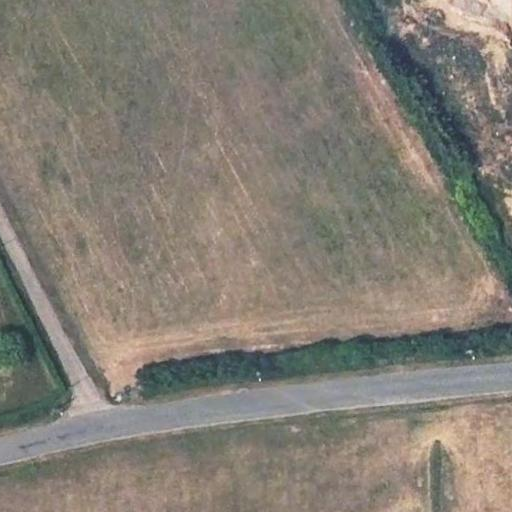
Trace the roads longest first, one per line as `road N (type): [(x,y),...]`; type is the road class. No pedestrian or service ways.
road 1 (unclassified): [(94,427),(511,377)]
road 2 (residential): [(94,427),(0,231)]
